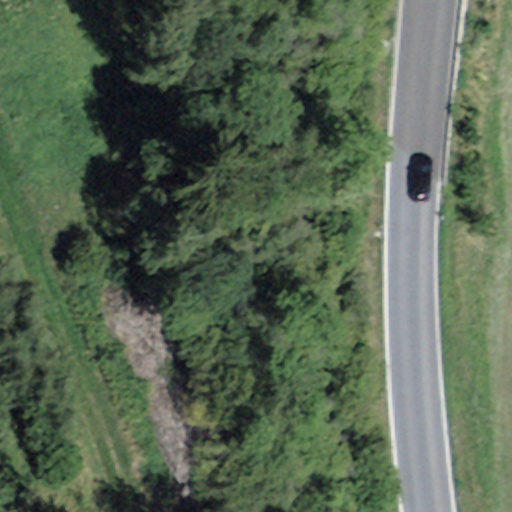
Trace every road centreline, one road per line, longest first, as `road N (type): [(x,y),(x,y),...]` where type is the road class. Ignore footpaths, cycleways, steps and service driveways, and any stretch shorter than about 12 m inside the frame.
road 1 (tertiary): [(429,0),(411,300),(429,511)]
road 2 (track): [(124,511),(0,198)]
